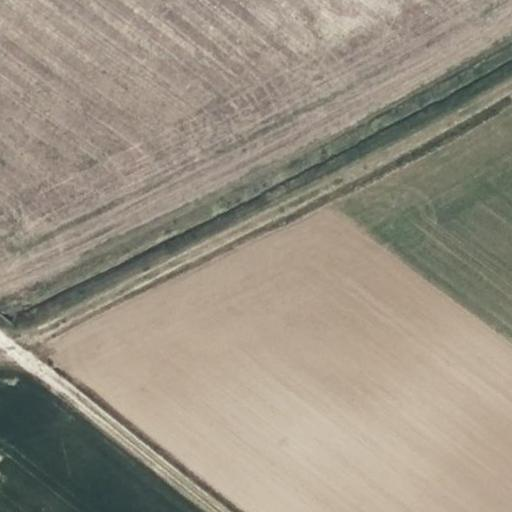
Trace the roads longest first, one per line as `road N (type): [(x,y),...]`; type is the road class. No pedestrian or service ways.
road 1 (track): [(511,82),(9,347)]
road 2 (track): [(0,340),(227,511)]
